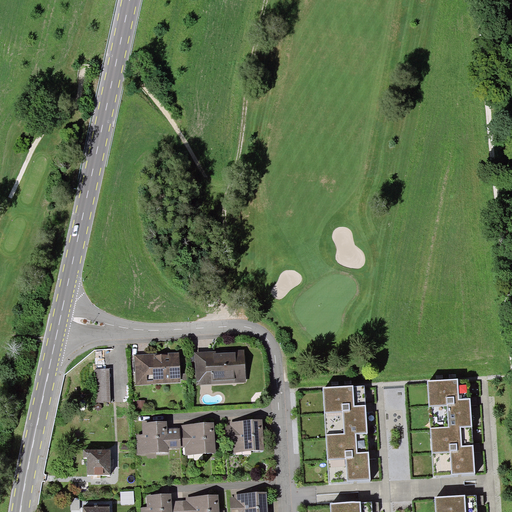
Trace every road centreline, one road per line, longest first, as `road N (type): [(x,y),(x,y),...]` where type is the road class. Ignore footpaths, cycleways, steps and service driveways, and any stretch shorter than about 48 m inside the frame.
road 1 (residential): [(60,315),(154,330),(236,325),(263,335),(275,358),(286,511)]
road 2 (track): [(511,364),(479,0)]
road 3 (primary): [(127,0),(60,315)]
road 4 (primary): [(60,315),(21,511)]
